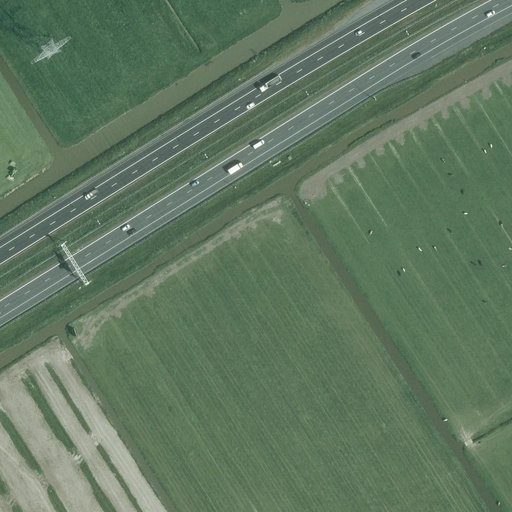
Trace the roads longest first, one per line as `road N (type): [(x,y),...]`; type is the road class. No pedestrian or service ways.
road 1 (motorway): [(0,315),(511,2)]
road 2 (motorway): [(423,0),(0,258)]
